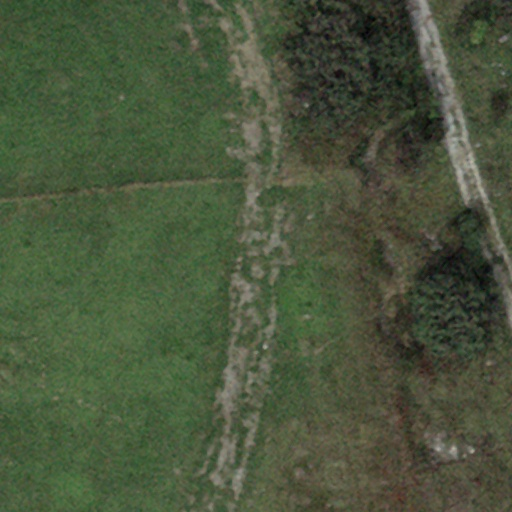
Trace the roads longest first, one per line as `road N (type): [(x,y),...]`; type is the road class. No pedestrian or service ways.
road 1 (track): [(210,511),(247,292),(261,128),(233,35),(209,0)]
road 2 (track): [(409,0),(511,303)]
